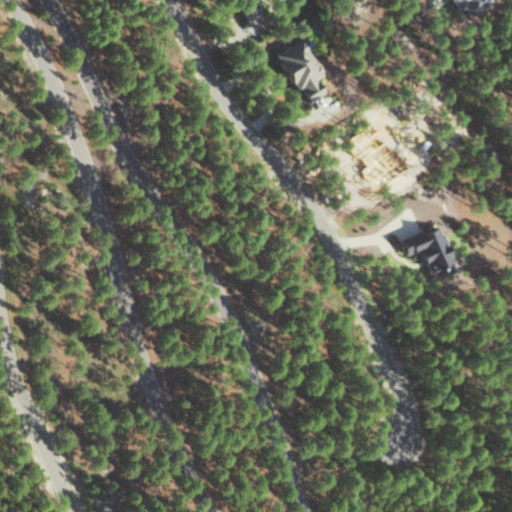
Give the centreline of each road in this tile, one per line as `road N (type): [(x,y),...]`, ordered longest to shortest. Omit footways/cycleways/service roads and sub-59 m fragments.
road 1 (residential): [(311,511),(274,402),(213,268),(141,157),(56,0)]
road 2 (residential): [(19,0),(84,141),(168,411),(223,511)]
road 3 (residential): [(178,0),(219,74),(338,240),(404,384),(404,443)]
road 4 (residential): [(81,511),(37,419),(0,254)]
